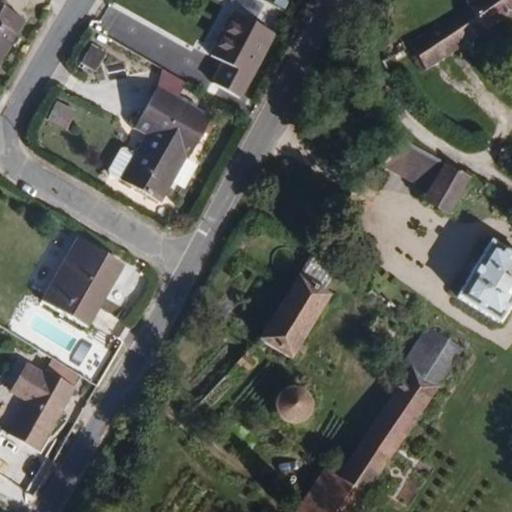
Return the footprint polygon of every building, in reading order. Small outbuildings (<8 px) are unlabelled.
[(468,44),(511,11),(511,0),(476,0),(451,18),(468,44)] [(0,59),(22,21),(0,8),(0,59)] [(239,99),(276,35),(235,11),(210,54),(224,63),(213,84),(239,99)] [(431,71),(468,44),(451,18),(413,45),(431,71)] [(189,159),(212,119),(157,87),(135,127),(146,134),(119,179),(156,201),(183,155),(189,159)] [(54,101),(46,120),(65,129),(73,110),(54,101)] [(434,184),(450,160),(439,153),(433,154),(410,137),(385,154),(434,184)] [(451,209),(473,174),(450,160),(434,184),(428,194),(451,209)] [(495,316),(511,292),(511,247),(490,233),(451,287),(495,316)] [(86,327),(123,263),(77,237),(42,300),(86,327)] [(288,347),(325,286),(297,267),(270,310),(257,329),(249,339),(277,357),(282,348),(288,347)] [(315,511),(344,511),(460,336),(420,310),(396,347),(406,355),(380,398),(337,461),(325,455),(296,499),(315,511)] [(35,455),(72,391),(27,365),(10,396),(24,404),(5,438),(35,455)] [(318,394),(319,388),(318,383),(315,377),(312,373),(307,370),(302,368),(296,367),(290,368),(285,370),(281,373),(277,377),(275,383),(273,388),(274,394),(276,399),(279,404),(283,408),(288,411),(293,412),(299,412),(304,411),(309,408),(314,404),(317,399),(318,394)] [(199,460),(169,437),(159,451),(189,475),(199,460)] [(180,511),(202,485),(189,475),(159,451),(145,440),(87,511),(180,511)]
